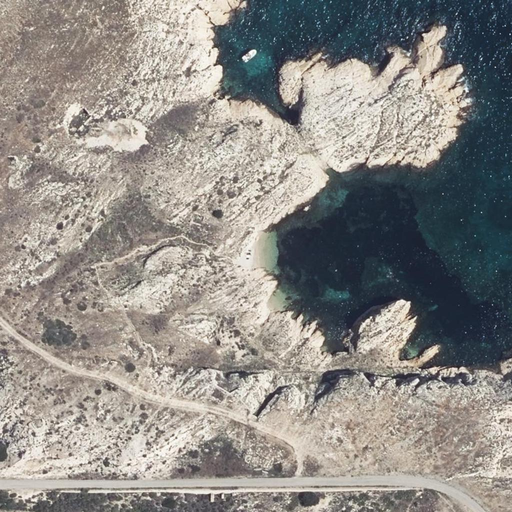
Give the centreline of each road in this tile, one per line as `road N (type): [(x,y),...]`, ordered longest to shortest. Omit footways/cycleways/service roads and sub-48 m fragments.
road 1 (unclassified): [(479,511),(425,482),(0,484)]
road 2 (track): [(298,481),(299,448),(289,440),(256,422),(157,400),(30,349),(0,317)]
